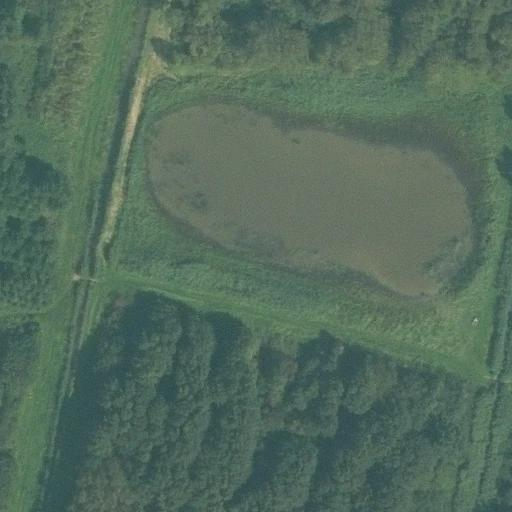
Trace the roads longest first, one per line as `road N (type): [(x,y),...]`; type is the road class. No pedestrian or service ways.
road 1 (track): [(118,0),(20,511)]
road 2 (track): [(482,375),(92,280)]
road 3 (track): [(511,214),(455,511)]
road 4 (track): [(100,282),(55,511)]
